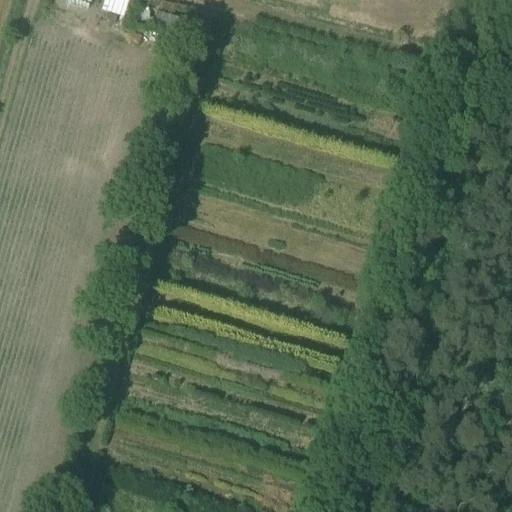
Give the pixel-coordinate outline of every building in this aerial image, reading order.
[(214,17),(233,23),(236,11),(217,6),(214,17)] [(149,12),(137,7),(131,23),(146,28),(149,18),(148,17),(149,12)] [(186,22),(157,15),(154,26),(183,33),(186,22)] [(89,37),(63,145),(84,150),(111,43),(89,37)] [(115,147),(137,52),(120,48),(98,143),(115,147)] [(76,210),(71,227),(80,230),(86,213),(76,210)]
